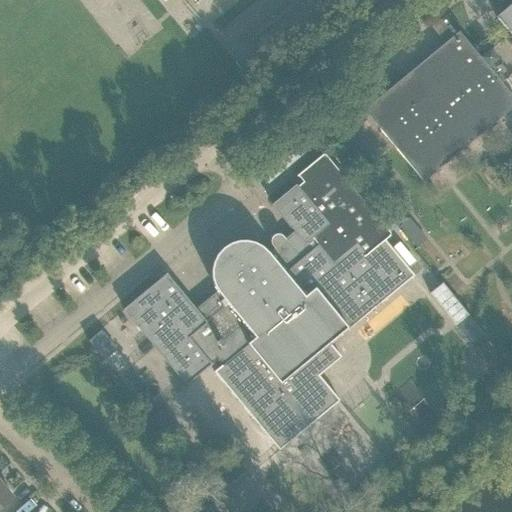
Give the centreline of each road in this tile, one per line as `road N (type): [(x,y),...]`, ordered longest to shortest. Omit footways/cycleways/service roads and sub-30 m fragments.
road 1 (residential): [(0,389),(231,190),(205,157)]
road 2 (residential): [(0,326),(205,157)]
road 3 (residential): [(91,511),(0,418)]
